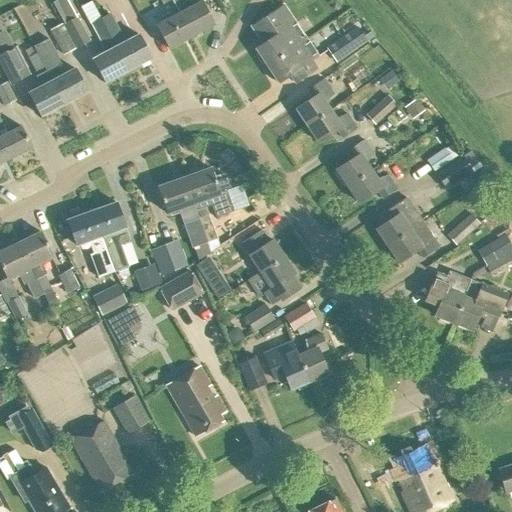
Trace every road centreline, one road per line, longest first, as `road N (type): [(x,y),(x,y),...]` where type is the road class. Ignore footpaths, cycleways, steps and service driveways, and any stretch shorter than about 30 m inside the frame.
road 1 (residential): [(417,395),(252,131),(206,118),(174,127),(0,218)]
road 2 (residential): [(172,511),(417,395)]
road 3 (track): [(511,201),(445,96),(363,0)]
